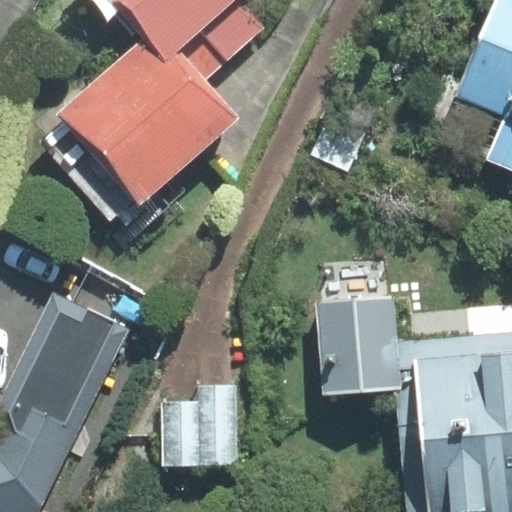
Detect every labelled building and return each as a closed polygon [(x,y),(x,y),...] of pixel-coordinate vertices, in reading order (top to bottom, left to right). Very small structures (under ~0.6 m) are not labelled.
[(110,0),(136,30),(55,99),(131,188),(228,106),(171,39),(216,0),(110,0)] [(511,149),(511,0),(485,0),(434,115),(511,149)] [(315,387),(384,385),(381,288),(312,290),(315,387)] [(511,511),(511,356),(397,369),(411,511),(511,511)] [(228,452),(229,382),(157,381),(156,451),(228,452)] [(0,410),(0,511),(20,511),(56,437),(0,410)]
